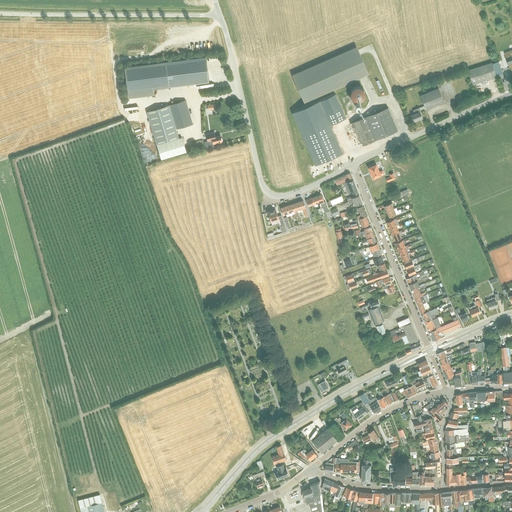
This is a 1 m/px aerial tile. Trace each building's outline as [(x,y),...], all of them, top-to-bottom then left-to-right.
[(292,75),(304,102),(368,74),(356,46),(292,75)] [(405,62),(403,61),(413,85),(456,70),(446,46),(405,62)] [(128,92),(169,87),(209,82),(206,57),(125,67),(128,92)] [(499,61),(493,63),(495,72),(501,70),(499,61)] [(473,84),(497,77),(495,72),(493,63),(492,62),(469,70),(473,84)] [(362,94),(362,92),(362,91),(361,90),(361,89),(360,88),(358,87),(357,86),(356,86),(355,86),(354,87),(352,88),(351,89),(350,90),(350,91),(350,92),(350,93),(350,95),(351,96),(351,97),(352,97),(353,98),(354,98),(356,99),(357,98),(358,98),(359,98),(360,97),(361,95),(362,94)] [(426,109),(444,102),(438,88),(420,95),(426,109)] [(335,94),(293,113),(315,164),(342,153),(329,125),(345,118),(335,94)] [(169,130),(169,131),(176,129),(192,124),(185,100),(161,107),(168,130),(169,130)] [(179,138),(176,129),(169,131),(169,130),(168,130),(161,107),(147,112),(161,159),(167,157),(186,152),(182,137),(179,138)] [(371,115),(352,123),(353,124),(362,146),(397,131),(388,107),(371,115)] [(414,121),(422,118),(420,112),(421,111),(419,108),(413,110),(414,114),(412,115),(414,121)] [(214,132),(206,134),(207,141),(205,141),(206,147),(217,144),(216,143),(222,142),(220,135),(215,136),(214,132)] [(376,164),(368,167),(370,171),(371,175),(373,179),(381,175),(380,175),(384,174),(382,170),(379,171),(376,164)] [(353,179),(350,173),(345,175),(346,176),(343,177),(338,179),(335,180),(337,185),(344,182),(353,179)] [(389,174),(390,176),(386,178),(387,181),(395,178),(393,173),(389,174)] [(353,179),(344,182),(348,193),(350,192),(351,192),(353,196),(354,195),(358,194),(353,180),(353,179)] [(398,198),(409,194),(407,189),(396,194),(398,198)] [(321,194),(316,196),(318,203),(321,202),(321,203),(324,211),(328,210),(325,202),(324,202),(321,194)] [(343,205),(348,203),(348,204),(353,202),(354,205),(361,202),(358,195),(351,198),(341,202),(343,205)] [(318,203),(316,196),(305,200),(308,207),(318,203)] [(303,200),(297,202),(299,209),(302,208),(305,216),(307,215),(303,200)] [(386,211),(393,208),(391,203),(384,206),(386,211)] [(333,216),(339,213),(336,207),(330,210),(333,216)] [(356,216),(357,219),(366,216),(362,207),(358,208),(360,215),(356,216)] [(393,208),(386,211),(389,217),(396,214),(398,213),(397,210),(396,207),(393,208)] [(275,209),(267,212),(271,221),(272,225),(278,223),(280,227),(282,233),(286,231),(284,226),(280,215),(277,216),(275,209)] [(366,216),(357,219),(356,220),(357,221),(359,220),(362,227),(369,224),(366,216)] [(386,222),(389,228),(396,225),(399,224),(397,220),(400,219),(399,217),(396,218),(394,219),(386,222)] [(349,222),(350,228),(357,227),(356,222),(356,223),(355,220),(352,221),(352,219),(348,220),(349,222)] [(398,231),(396,225),(389,228),(391,234),(398,231)] [(358,229),(354,230),(356,236),(360,235),(363,234),(364,234),(365,233),(372,231),(370,227),(364,229),(364,231),(360,232),(360,229),(358,229)] [(405,231),(404,229),(401,230),(399,231),(398,231),(391,234),(394,240),(401,237),(400,234),(402,234),(402,233),(405,231)] [(366,239),(367,239),(374,236),(372,231),(365,233),(364,234),(366,239)] [(361,241),(362,244),(364,243),(365,244),(366,244),(367,243),(368,245),(368,246),(374,244),(377,243),(375,240),(374,236),(367,239),(366,239),(361,241)] [(398,249),(405,246),(404,243),(406,242),(406,241),(409,240),(408,237),(395,243),(398,249)] [(368,246),(365,247),(367,254),(372,253),(373,256),(381,254),(377,243),(374,244),(368,246)] [(400,255),(407,252),(406,249),(408,248),(411,246),(410,244),(407,245),(405,246),(398,249),(400,255)] [(400,255),(403,261),(410,258),(408,254),(410,254),(414,252),(413,250),(409,251),(407,252),(400,255)] [(381,256),(373,259),(375,265),(383,262),(381,256)] [(411,260),(403,263),(406,269),(414,265),(412,262),(411,260)] [(414,269),(419,267),(418,265),(406,269),(409,275),(416,272),(414,269)] [(369,277),(366,278),(367,283),(370,281),(380,278),(388,275),(386,270),(378,272),(379,273),(369,277)] [(421,278),(426,276),(429,275),(427,272),(424,273),(423,272),(419,274),(420,275),(420,277),(417,278),(416,275),(406,279),(409,284),(415,281),(420,279),(421,278)] [(352,274),(345,276),(347,282),(348,284),(346,285),(348,290),(350,289),(350,288),(357,286),(356,284),(361,282),(360,280),(354,282),(352,274)] [(419,283),(425,280),(427,279),(426,276),(421,278),(420,279),(415,281),(409,284),(411,289),(419,285),(420,285),(419,283)] [(379,280),(375,282),(378,287),(381,286),(381,284),(384,283),(385,284),(392,282),(389,277),(382,279),(379,280)] [(392,283),(383,287),(384,289),(386,288),(388,294),(395,291),(392,283)] [(420,285),(419,285),(411,289),(413,293),(419,291),(424,289),(424,287),(425,286),(424,283),(420,285)] [(495,297),(492,298),(486,300),(489,309),(490,309),(493,309),(493,308),(497,306),(495,300),(496,300),(499,299),(498,293),(494,294),(495,297)] [(425,294),(415,298),(418,306),(422,303),(429,301),(426,294),(425,294)] [(383,320),(378,306),(379,305),(377,299),(361,305),(361,307),(360,307),(360,309),(370,305),(371,308),(368,309),(374,324),(383,320)] [(468,307),(469,310),(472,316),(473,316),(475,315),(480,312),(478,307),(482,305),(479,299),(473,302),(474,305),(468,307)] [(422,303),(418,306),(421,313),(429,310),(428,308),(425,309),(422,303)] [(429,310),(421,313),(423,318),(433,314),(438,311),(436,307),(429,310)] [(462,321),(468,318),(466,313),(459,315),(462,321)] [(433,314),(423,318),(424,322),(433,318),(434,318),(433,314)] [(410,322),(408,317),(397,322),(399,328),(402,326),(410,323),(410,322)] [(433,318),(424,322),(428,331),(437,328),(441,326),(437,317),(434,318),(433,318)] [(437,328),(428,331),(432,341),(444,335),(443,332),(446,331),(460,325),(458,319),(457,320),(454,321),(453,321),(441,326),(437,328)] [(384,330),(382,324),(375,327),(378,333),(380,332),(382,335),(385,334),(384,331),(384,330)] [(405,332),(404,332),(397,335),(394,330),(389,332),(396,350),(410,344),(408,341),(407,338),(406,335),(405,332)] [(406,353),(418,348),(421,347),(418,341),(410,345),(411,348),(410,349),(405,351),(406,353)] [(503,367),(504,370),(504,372),(504,382),(511,382),(511,369),(510,370),(508,362),(506,347),(501,348),(501,351),(503,367)] [(439,359),(447,356),(444,351),(437,354),(439,359)] [(447,356),(439,359),(442,365),(448,362),(450,361),(452,360),(450,355),(447,356)] [(339,368),(336,369),(339,374),(343,373),(343,374),(348,372),(345,367),(350,364),(347,359),(337,364),(339,368)] [(419,369),(429,365),(426,359),(417,364),(419,369)] [(448,362),(442,365),(444,370),(451,367),(450,364),(452,363),(452,364),(457,362),(455,359),(449,362),(448,362)] [(468,364),(467,364),(470,384),(479,384),(479,376),(478,372),(472,372),(471,363),(473,363),(473,361),(468,362),(468,364)] [(431,370),(429,365),(419,369),(422,375),(431,370)] [(454,375),(451,367),(444,370),(447,379),(454,376),(455,376),(455,375),(454,375)] [(402,376),(405,384),(410,382),(406,374),(402,376)] [(461,374),(460,374),(456,375),(455,376),(454,376),(455,377),(454,377),(455,382),(454,383),(454,384),(455,385),(455,386),(465,385),(461,374)] [(433,387),(438,385),(433,375),(428,377),(433,387)] [(388,388),(399,383),(397,378),(390,381),(389,380),(385,382),(388,388)] [(324,381),(317,385),(321,392),(328,388),(324,381)] [(403,392),(404,395),(406,394),(408,397),(416,393),(412,385),(409,387),(408,386),(403,388),(405,391),(403,392)] [(381,407),(394,401),(390,393),(383,396),(380,391),(378,392),(381,398),(378,400),(381,407)] [(477,399),(477,401),(485,401),(492,400),(494,400),(495,400),(495,391),(482,391),(476,392),(477,399)] [(359,396),(362,402),(363,401),(365,405),(365,404),(369,411),(372,409),(374,412),(381,408),(377,400),(375,397),(370,400),(369,399),(368,399),(364,393),(364,392),(359,396)] [(469,392),(465,393),(466,400),(466,402),(470,402),(470,400),(477,399),(476,392),(469,392)] [(457,397),(455,398),(455,400),(457,400),(457,404),(459,404),(462,403),(463,403),(463,402),(466,402),(466,400),(465,393),(461,394),(456,394),(457,397)] [(511,404),(511,393),(503,394),(504,399),(508,399),(508,403),(503,403),(503,405),(505,405),(511,404)] [(445,406),(448,403),(443,399),(435,407),(433,405),(432,406),(430,403),(426,406),(427,407),(427,408),(430,411),(428,412),(438,422),(443,417),(440,415),(448,408),(445,406)] [(357,408),(352,411),(354,414),(358,420),(367,413),(367,412),(369,411),(365,404),(365,405),(363,401),(362,402),(360,403),(361,405),(362,406),(363,407),(359,410),(357,408)] [(511,404),(505,405),(506,409),(505,409),(505,412),(503,413),(503,414),(506,414),(509,414),(511,413),(511,404)] [(346,429),(351,425),(348,421),(349,421),(347,418),(347,417),(343,412),(340,415),(344,419),(342,421),(339,417),(337,419),(346,429)] [(423,425),(432,423),(430,418),(419,422),(418,421),(414,422),(416,428),(423,425)] [(511,418),(511,419),(503,419),(498,420),(498,427),(506,427),(511,427),(511,418)] [(449,420),(447,424),(451,425),(457,426),(457,428),(466,428),(467,425),(462,426),(458,425),(458,421),(449,420)] [(333,423),(327,428),(337,440),(343,435),(333,423)] [(423,425),(416,428),(417,432),(424,430),(425,433),(423,433),(424,440),(427,439),(435,437),(436,437),(433,428),(432,425),(432,423),(423,425)] [(451,425),(447,424),(445,429),(445,435),(452,435),(468,434),(470,434),(470,427),(466,428),(457,428),(457,426),(451,425)] [(511,427),(506,427),(498,427),(496,427),(496,432),(508,431),(508,435),(511,435),(511,427)] [(337,440),(327,428),(312,441),(321,452),(337,440)] [(378,441),(380,439),(374,429),(369,432),(370,434),(363,437),(365,442),(373,439),(374,440),(376,439),(378,441)] [(452,435),(445,435),(446,440),(446,443),(455,442),(464,441),(469,441),(468,434),(452,435)] [(435,437),(427,439),(424,440),(422,440),(424,450),(430,448),(431,451),(432,450),(432,452),(439,450),(438,444),(436,437),(435,437)] [(353,448),(351,446),(357,441),(356,439),(347,446),(351,450),(353,448)] [(276,447),(277,450),(278,454),(271,456),(274,464),(286,460),(281,445),(276,447)] [(511,445),(507,446),(508,450),(505,450),(503,452),(503,454),(505,456),(509,455),(511,455),(511,445)] [(300,451),(297,453),(301,457),(303,456),(304,456),(306,454),(308,457),(307,457),(308,457),(310,460),(316,454),(312,449),(307,452),(304,448),(300,451)] [(456,448),(446,449),(447,457),(453,457),(453,455),(456,455),(456,448)] [(336,463),(336,457),(333,457),(332,463),(326,462),(325,470),(333,471),(334,463),(336,463)] [(334,463),(336,463),(335,471),(340,471),(357,472),(357,461),(349,461),(349,459),(340,459),(340,457),(336,457),(336,463),(334,463)] [(370,462),(370,460),(370,457),(364,457),(364,464),(363,464),(362,481),(371,481),(371,464),(371,463),(371,462),(370,462)] [(426,464),(426,467),(426,469),(432,469),(432,472),(435,472),(435,475),(441,475),(440,461),(433,462),(433,464),(426,464)] [(278,470),(274,471),(277,480),(289,476),(285,467),(284,468),(283,464),(278,466),(276,466),(278,470)] [(456,474),(455,474),(455,475),(452,475),(452,467),(449,468),(447,468),(447,484),(458,484),(457,474),(456,474)] [(390,468),(390,479),(390,483),(393,483),(406,483),(406,474),(395,474),(395,468),(394,468),(390,468)] [(426,469),(424,469),(424,471),(424,472),(429,472),(429,476),(425,476),(425,484),(434,485),(434,479),(433,479),(432,473),(431,473),(431,472),(432,472),(432,469),(426,469)] [(263,471),(256,474),(253,475),(254,480),(257,487),(264,485),(261,477),(265,476),(263,471)] [(435,472),(432,472),(431,472),(431,473),(432,473),(433,479),(434,479),(434,485),(439,485),(441,483),(441,475),(435,475),(435,472)] [(332,484),(333,482),(325,479),(322,487),(324,488),(325,486),(326,487),(325,490),(328,491),(330,487),(331,487),(332,484)] [(321,498),(320,481),(311,485),(312,488),(303,491),(303,492),(303,497),(305,497),(307,503),(309,502),(311,507),(322,503),(321,498)] [(332,484),(331,487),(331,488),(330,490),(334,492),(333,494),(335,495),(339,484),(333,482),(332,484)] [(339,484),(335,495),(334,499),(335,499),(337,495),(340,497),(340,496),(341,497),(341,495),(344,487),(339,484)] [(495,486),(496,493),(505,492),(505,490),(508,490),(511,490),(511,484),(508,485),(505,485),(505,486),(495,486)] [(495,486),(483,487),(484,497),(489,496),(490,501),(494,500),(494,498),(496,497),(496,493),(495,486)] [(351,499),(354,490),(346,487),(344,495),(346,496),(346,497),(349,498),(348,502),(350,503),(351,499)] [(483,487),(473,489),(474,495),(479,494),(480,497),(484,497),(483,487)] [(358,501),(357,502),(359,503),(362,503),(361,508),(362,508),(363,508),(364,501),(365,502),(365,500),(366,498),(366,492),(360,492),(359,491),(358,501)] [(439,501),(439,506),(445,506),(444,504),(449,504),(449,511),(453,511),(453,503),(452,503),(451,497),(452,497),(451,491),(448,492),(443,492),(439,493),(439,501)] [(361,510),(361,511),(372,511),(372,509),(367,508),(368,502),(373,502),(373,493),(366,492),(366,498),(365,500),(365,502),(364,501),(363,508),(362,508),(361,510)] [(373,493),(373,502),(378,502),(378,504),(381,504),(382,504),(382,500),(380,500),(380,493),(373,493)] [(412,493),(402,493),(401,503),(402,503),(406,503),(406,502),(411,503),(412,493)] [(439,493),(429,493),(429,499),(430,499),(430,504),(437,503),(436,511),(439,511),(439,508),(439,506),(439,501),(439,493)] [(104,511),(102,502),(80,508),(81,511),(104,511)]
